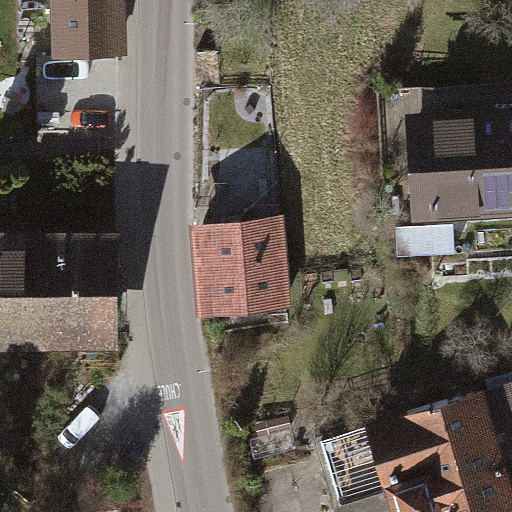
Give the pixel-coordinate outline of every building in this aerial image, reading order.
[(114,0),(24,0),(25,7),(59,6),(60,52),(116,50),(114,0)] [(511,114),(408,121),(415,228),(511,222),(511,114)] [(280,221),(204,226),(210,307),(285,302),(280,221)] [(0,335),(114,337),(115,236),(0,234),(0,335)] [(511,395),(488,403),(509,473),(511,472),(511,395)] [(486,399),(370,434),(393,511),(511,511),(511,484),(509,473),(488,403),(486,399)]
